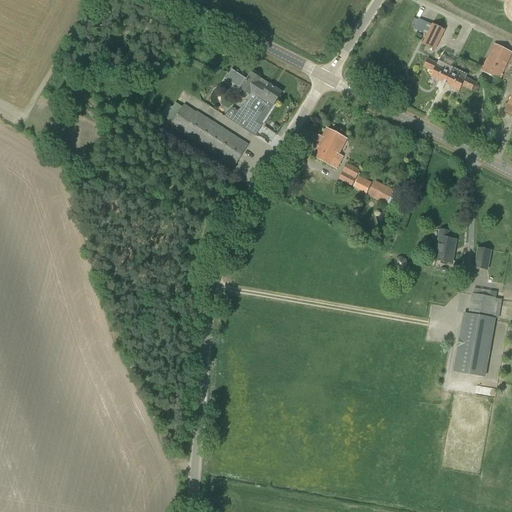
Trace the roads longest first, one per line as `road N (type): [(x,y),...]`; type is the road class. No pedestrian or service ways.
road 1 (tertiary): [(192,511),(224,239),(328,78)]
road 2 (secondary): [(328,78),(511,173)]
road 3 (secondary): [(171,0),(328,78)]
